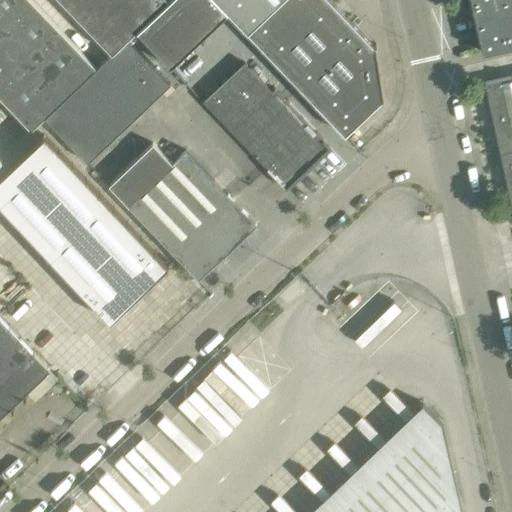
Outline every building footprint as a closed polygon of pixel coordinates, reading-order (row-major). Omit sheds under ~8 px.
[(0,0),(0,97),(30,129),(43,117),(94,68),(30,0),(0,0)] [(166,0),(60,0),(111,52),(126,38),(166,0)] [(169,66),(172,64),(227,11),(216,0),(168,0),(136,31),(169,65),(168,65),(169,66)] [(216,0),(227,11),(260,45),(326,115),(344,134),(382,98),(382,100),(383,99),(375,44),(374,44),(374,46),(330,0),(216,0)] [(511,0),(470,0),(482,52),(511,45),(511,0)] [(126,38),(111,52),(94,68),(43,117),(86,162),(169,83),(126,38)] [(243,61),(202,100),(216,115),(267,169),(286,189),(288,187),(287,186),(299,174),(301,176),(314,163),(313,162),(322,153),(323,153),(325,152),(325,151),(324,150),(328,147),(321,141),(323,139),(274,87),(271,90),(243,61)] [(511,75),(484,82),(511,210),(511,75)] [(44,134),(0,175),(0,204),(109,320),(167,265),(44,134)] [(108,185),(197,279),(255,223),(185,150),(171,163),(152,143),(108,185)] [(0,316),(0,414),(49,368),(0,316)] [(242,338),(188,390),(209,412),(221,401),(226,407),(234,400),(239,405),(248,396),(253,401),(263,391),(256,383),(271,368),(242,338)] [(92,387),(120,365),(114,357),(96,372),(89,364),(80,371),(92,387)]
